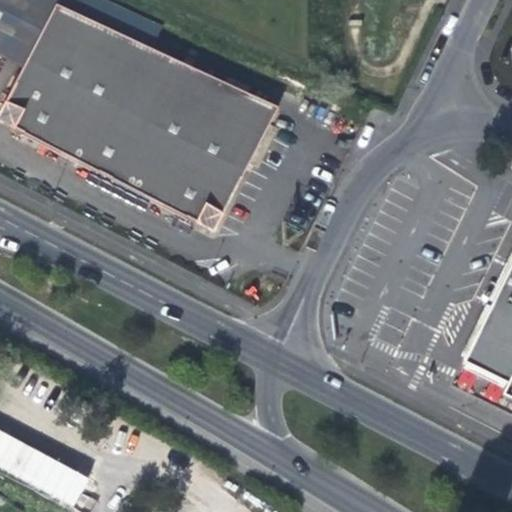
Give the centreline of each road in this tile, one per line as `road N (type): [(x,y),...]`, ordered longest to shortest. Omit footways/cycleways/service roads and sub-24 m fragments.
road 1 (secondary): [(0,296),(283,461)]
road 2 (residential): [(269,362),(351,193),(438,94)]
road 3 (secondary): [(511,484),(269,362)]
road 4 (secondary): [(269,362),(51,246)]
